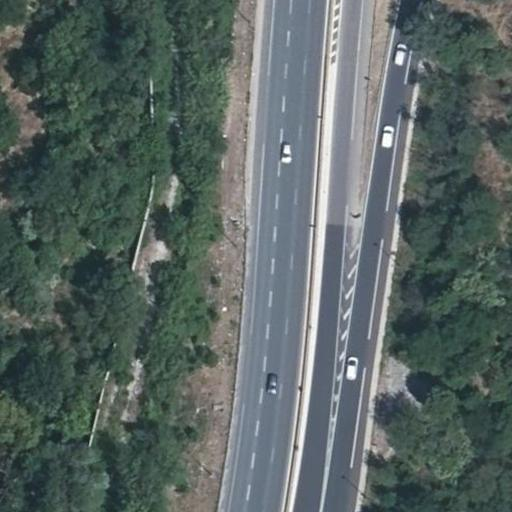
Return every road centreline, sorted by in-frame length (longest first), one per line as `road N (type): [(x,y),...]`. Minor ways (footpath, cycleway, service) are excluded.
road 1 (residential): [(108,511),(182,164),(177,0)]
road 2 (trunk): [(296,0),(247,511)]
road 3 (trunk): [(332,426),(344,405),(412,0)]
road 4 (trunk): [(332,426),(325,405),(353,0)]
